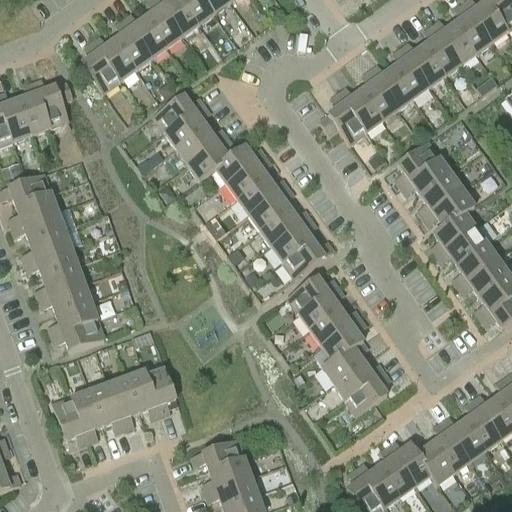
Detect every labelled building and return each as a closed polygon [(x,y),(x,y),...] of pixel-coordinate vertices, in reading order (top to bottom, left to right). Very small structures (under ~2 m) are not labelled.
[(182,42),(197,31),(176,1),(168,6),(163,0),(156,0),(153,2),(182,42)] [(197,31),(213,20),(198,0),(176,0),(176,1),(197,31)] [(198,0),(213,20),(229,9),(222,0),(198,0)] [(222,0),(229,9),(240,0),(222,0)] [(484,7),(506,38),(511,33),(511,11),(504,0),(490,0),(491,2),(484,7)] [(166,53),(182,42),(153,2),(145,8),(152,18),(144,23),(166,53)] [(470,3),(462,9),(490,49),(506,38),(484,7),(477,13),(470,3)] [(490,49),(462,9),(453,15),(460,24),(453,30),(475,60),(490,49)] [(151,65),(166,53),(144,23),(137,29),(130,19),(122,25),(151,65)] [(113,46),(135,76),(151,65),(122,25),(114,31),(121,40),(113,46)] [(439,26),(430,31),(459,71),(475,60),(453,30),(445,35),(439,26)] [(459,71),(430,31),(422,37),(429,47),(422,52),(443,82),(459,71)] [(119,87),(135,76),(113,46),(106,51),(99,42),(91,47),(119,87)] [(119,87),(91,47),(83,53),(89,63),(81,69),(103,99),(119,87)] [(407,48),(399,54),(428,94),(443,82),(422,52),(414,57),(407,48)] [(428,94),(399,54),(391,60),(398,69),(391,75),(412,105),(428,94)] [(376,70),(368,76),(397,116),(412,105),(391,75),(383,80),(376,70)] [(397,116),(368,76),(360,82),(367,92),(359,97),(381,127),(397,116)] [(41,84),(31,88),(48,134),(67,127),(60,108),(54,92),(45,95),(41,84)] [(30,140),(48,134),(31,88),(22,91),(26,102),(17,105),(30,140)] [(54,92),(60,108),(71,104),(65,88),(54,92)] [(480,90),(475,93),(481,101),(485,97),(480,90)] [(345,93),(337,99),(365,138),(381,127),(359,97),(352,102),(345,93)] [(0,114),(12,147),(30,140),(17,105),(9,109),(5,98),(0,99),(0,114)] [(336,114),(327,120),(337,134),(349,150),(365,138),(337,99),(329,105),(336,114)] [(152,123),(164,139),(204,111),(198,103),(188,109),(182,101),(152,123)] [(204,111),(164,139),(175,155),(205,133),(200,126),(210,119),(204,111)] [(0,151),(12,147),(0,114),(0,151)] [(328,141),(337,134),(327,120),(318,127),(328,141)] [(175,155),(186,171),(226,142),(220,134),(211,141),(205,133),(175,155)] [(198,187),(215,176),(214,175),(228,164),(227,163),(223,157),(232,150),(226,142),(186,171),(198,187)] [(393,185),(399,193),(439,165),(427,148),(397,170),(403,178),(393,185)] [(225,190),(265,161),(259,153),(249,160),(243,152),(227,163),(228,164),(214,175),(215,176),(225,190)] [(271,170),(265,161),(225,190),(236,206),(267,184),(261,176),(271,170)] [(146,164),(135,171),(140,178),(142,178),(151,171),(146,164)] [(439,165),(399,193),(405,202),(414,195),(420,202),(450,180),(439,165)] [(18,167),(7,171),(11,181),(12,184),(23,180),(18,167)] [(7,171),(0,173),(4,184),(11,181),(7,171)] [(11,204),(15,212),(50,199),(43,180),(0,195),(0,206),(1,208),(11,204)] [(416,216),(421,225),(461,196),(450,180),(420,202),(425,210),(416,216)] [(236,206),(247,221),(287,193),(281,185),(272,191),(267,184),(236,206)] [(247,221),(259,237),(289,215),(284,208),(293,201),(287,193),(247,221)] [(437,226),(441,232),(442,233),(463,218),(464,219),(473,212),(461,196),(421,225),(427,233),(437,226)] [(7,225),(10,234),(56,217),(50,199),(15,212),(18,221),(7,225)] [(259,237),(270,253),(310,224),(304,216),(294,223),(289,215),(259,237)] [(25,240),(28,248),(63,235),(56,217),(10,234),(14,244),(25,240)] [(429,254),(434,263),(474,234),(464,219),(463,218),(442,233),(441,232),(432,239),(438,248),(429,254)] [(270,253),(281,268),(311,246),(306,239),(316,232),(310,224),(270,253)] [(450,264),(455,271),(486,249),(474,234),(434,263),(440,271),(450,264)] [(20,261),(24,270),(70,253),(63,235),(28,248),(31,257),(20,261)] [(317,254),(311,246),(281,268),(293,285),(333,256),(326,247),(317,254)] [(451,286),(457,294),(497,265),(486,249),(455,271),(460,279),(451,286)] [(38,276),(41,284),(76,271),(70,253),(24,270),(27,280),(38,276)] [(233,256),(227,260),(234,269),(239,266),(233,256)] [(508,281),(497,265),(457,294),(463,302),(472,295),(478,303),(508,281)] [(33,297),(37,306),(83,289),(76,271),(41,284),(44,293),(33,297)] [(252,277),(244,283),(249,290),(258,284),(252,277)] [(511,301),(511,286),(508,281),(478,303),(483,310),(473,317),(479,325),(511,301)] [(297,321),(337,292),(332,284),(322,291),(316,283),(286,304),(297,321)] [(51,312),(55,320),(90,307),(83,289),(37,306),(40,316),(51,312)] [(297,321),(309,336),(339,315),(334,307),(343,301),(337,292),(297,321)] [(511,326),(511,301),(479,325),(485,333),(495,326),(501,335),(511,326)] [(47,333),(50,342),(96,325),(90,307),(55,320),(58,329),(47,333)] [(339,315),(309,336),(320,352),(360,324),(354,316),(344,322),(339,315)] [(320,352),(330,367),(331,368),(361,346),(356,339),(365,332),(360,324),(320,352)] [(103,344),(96,325),(50,342),(54,352),(65,348),(68,358),(103,344)] [(331,368),(330,367),(321,373),(332,390),(363,369),(358,361),(367,354),(361,346),(331,368)] [(332,390),(344,406),(384,378),(378,369),(368,376),(363,369),(332,390)] [(162,370),(143,377),(160,423),(169,419),(165,408),(175,405),(162,370)] [(150,426),(160,423),(143,377),(125,383),(138,418),(146,415),(150,426)] [(384,378),(344,406),(355,422),(386,401),(380,393),(389,386),(384,378)] [(511,380),(511,378),(502,384),(511,397),(511,380)] [(129,422),(138,418),(125,383),(107,390),(124,436),(133,432),(129,422)] [(501,399),(494,405),(511,430),(511,397),(502,384),(494,390),(501,399)] [(114,439),(124,436),(107,390),(89,397),(102,432),(110,428),(114,439)] [(93,435),(102,432),(89,397),(71,403),(88,449),(97,446),(93,435)] [(511,437),(511,430),(494,405),(486,410),(479,400),(471,406),(499,446),(511,437)] [(78,453),(88,449),(71,403),(51,410),(64,445),(74,442),(78,453)] [(470,422),(462,427),(484,457),(499,446),(471,406),(463,412),(470,422)] [(440,428),(468,468),(484,457),(462,427),(455,432),(448,423),(440,428)] [(438,444),(431,449),(452,479),(468,468),(440,428),(432,434),(438,444)] [(430,481),(429,482),(436,491),(452,479),(431,449),(423,454),(417,445),(409,451),(430,481)] [(208,478),(243,465),(236,446),(190,463),(194,473),(205,469),(208,478)] [(394,446),(386,452),(414,492),(429,482),(430,481),(409,451),(401,456),(394,446)] [(377,473),(399,503),(414,492),(386,452),(378,458),(385,468),(377,473)] [(0,454),(0,475),(2,475),(0,470),(0,465),(9,462),(6,453),(0,454)] [(250,483),(243,465),(208,478),(211,486),(200,490),(204,500),(250,483)] [(363,469),(355,474),(381,511),(386,511),(399,503),(377,473),(370,478),(363,469)] [(356,511),(381,511),(355,474),(346,480),(353,490),(345,496),(356,511)] [(2,475),(0,475),(0,497),(20,490),(16,479),(5,483),(2,475)] [(225,511),(256,501),(250,483),(204,500),(207,509),(218,505),(220,511),(225,511)] [(295,497),(285,501),(288,509),(298,505),(295,497)] [(260,511),(256,501),(225,511),(260,511)]
